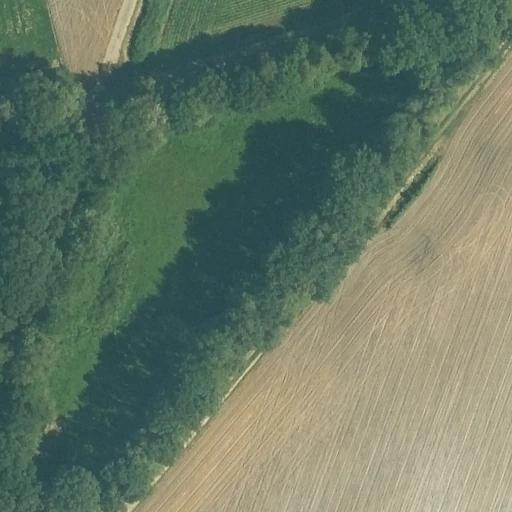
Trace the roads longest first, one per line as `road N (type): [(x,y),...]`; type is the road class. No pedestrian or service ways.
road 1 (track): [(114,511),(511,40)]
road 2 (track): [(427,0),(0,136)]
road 3 (track): [(0,348),(132,0)]
